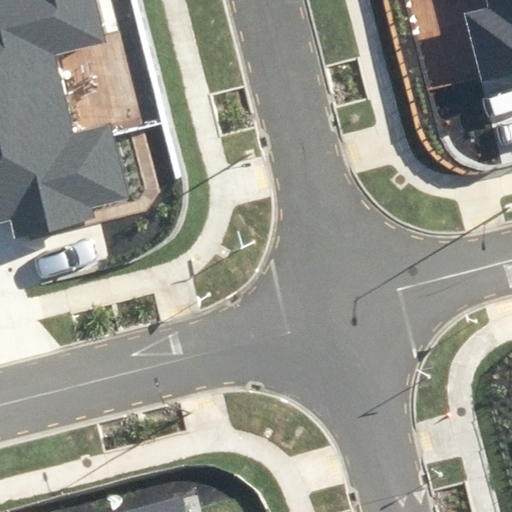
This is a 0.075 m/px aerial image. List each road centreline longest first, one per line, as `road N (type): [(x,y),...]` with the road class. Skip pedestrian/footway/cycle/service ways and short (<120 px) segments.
road 1 (residential): [(354,300),(192,357),(0,405)]
road 2 (residential): [(354,300),(269,0)]
road 3 (residential): [(420,511),(354,300)]
road 4 (residential): [(511,259),(354,300)]
